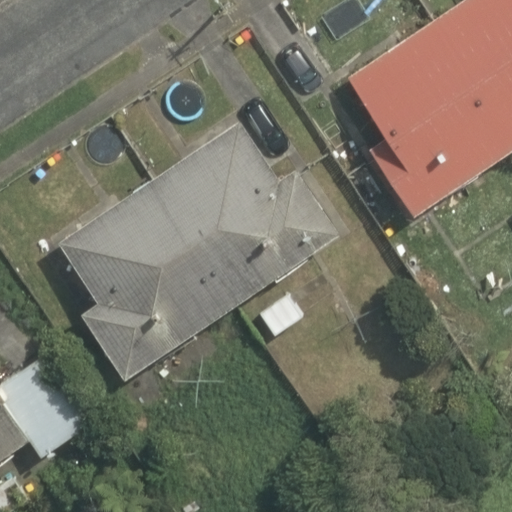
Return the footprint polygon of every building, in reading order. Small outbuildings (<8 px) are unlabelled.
[(418,214),(511,149),(511,0),(460,0),(349,75),(388,132),(370,144),(418,214)] [(135,381),(349,238),(307,174),(289,186),(248,127),(68,247),(108,306),(92,317),(135,381)] [(286,314),(302,339),(332,320),(315,294),(286,314)] [(0,376),(0,480),(46,450),(59,469),(104,438),(57,368),(14,397),(0,376)] [(39,489),(14,506),(18,511),(48,511),(53,509),(39,489)]
